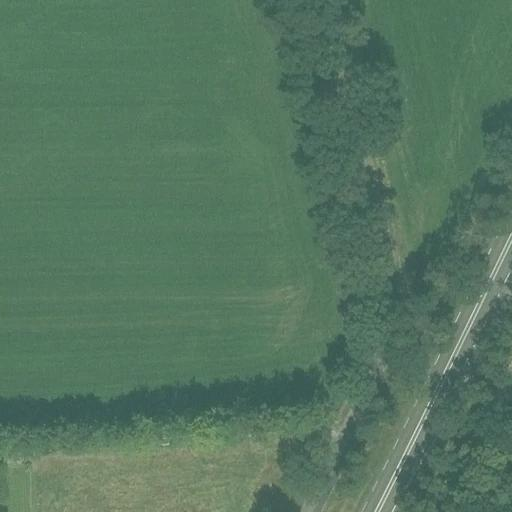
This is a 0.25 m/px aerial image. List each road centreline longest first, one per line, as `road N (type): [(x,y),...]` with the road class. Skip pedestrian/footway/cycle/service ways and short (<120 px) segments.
road 1 (unclassified): [(310,511),(382,320),(384,258),(323,0)]
road 2 (primary): [(375,511),(511,236)]
road 3 (unclassified): [(439,511),(492,396)]
